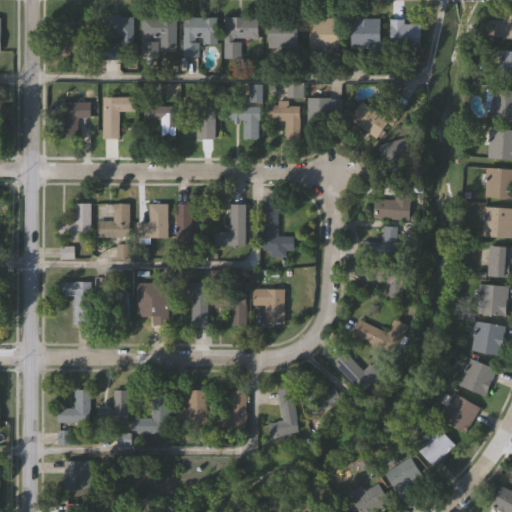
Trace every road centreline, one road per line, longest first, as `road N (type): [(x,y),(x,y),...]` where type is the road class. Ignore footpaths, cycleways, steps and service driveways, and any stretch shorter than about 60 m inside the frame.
road 1 (tertiary): [(26,511),(29,0)]
road 2 (residential): [(334,171),(322,183),(331,207),(321,321),(297,350),(254,360),(0,355)]
road 3 (residential): [(322,183),(296,171),(0,169)]
